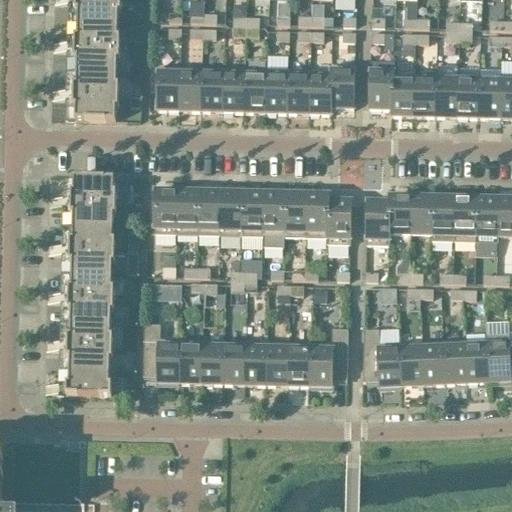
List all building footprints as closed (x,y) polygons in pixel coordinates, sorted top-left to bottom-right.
[(129,5),(68,3),(68,4),(75,4),(75,15),(78,15),(77,28),(129,29),(129,28),(118,28),(118,16),(120,16),(121,5),(129,5)] [(181,27),(182,17),(169,17),(169,26),(181,27)] [(203,27),(203,18),(190,17),(190,27),(203,27)] [(203,18),(203,27),(216,28),(216,18),(203,18)] [(289,29),(289,20),(277,20),(277,29),(289,29)] [(311,30),(311,20),(298,20),(298,30),(311,30)] [(311,20),(311,30),(323,30),(324,21),(311,20)] [(246,31),(246,22),(233,21),(233,31),(246,31)] [(355,31),(355,21),(343,21),(342,31),(355,31)] [(259,22),(246,22),(246,31),(259,32),(259,22)] [(372,22),(371,31),(384,32),(384,22),(372,22)] [(416,32),(416,23),(403,23),(403,32),(416,32)] [(416,23),(416,32),(429,33),(429,23),(416,23)] [(502,34),(502,25),(490,25),(489,34),(502,34)] [(502,25),(502,34),(511,35),(511,25),(502,25)] [(458,36),(459,27),(446,26),(446,36),(458,36)] [(472,27),(459,27),(458,36),(471,37),(472,27)] [(129,29),(77,28),(77,40),(75,40),(74,51),(67,51),(128,53),(128,52),(120,52),(120,42),(117,42),(118,29),(129,29)] [(133,29),(133,44),(143,44),(143,30),(133,29)] [(246,41),(246,31),(233,31),(233,41),(246,41)] [(258,41),(259,32),(246,31),(246,41),(258,41)] [(181,42),(181,33),(168,33),(168,42),(181,42)] [(202,43),(203,33),(190,33),(189,42),(202,43)] [(203,33),(202,43),(215,43),(216,34),(203,33)] [(289,45),(289,35),(276,35),(276,45),(289,45)] [(310,45),(310,36),(298,36),(297,45),(310,45)] [(310,36),(310,45),(323,46),(323,36),(310,36)] [(458,46),(458,36),(446,36),(445,46),(458,46)] [(471,46),(471,37),(458,36),(458,46),(471,46)] [(355,46),(355,37),(342,37),(342,46),(355,46)] [(371,37),(371,47),(383,47),(383,38),(371,37)] [(415,48),(415,38),(402,38),(402,48),(415,48)] [(415,38),(415,48),(428,48),(428,39),(415,38)] [(501,50),(502,41),(489,40),(488,50),(501,50)] [(511,40),(502,41),(501,50),(511,50),(511,40)] [(128,53),(67,51),(67,52),(74,52),(74,63),(76,63),(76,76),(128,77),(128,76),(117,76),(117,64),(119,64),(120,53),(128,53)] [(132,53),(131,64),(142,64),(142,54),(132,53)] [(370,66),(369,114),(391,114),(392,114),(393,66),(370,66)] [(330,113),(331,69),(331,75),(310,74),(309,118),(331,119),(331,113),(330,113)] [(330,113),(331,113),(353,113),(354,69),(331,69),(330,113)] [(179,115),(180,71),(157,71),(157,115),(179,115)] [(201,116),(202,72),(180,71),(179,115),(201,116)] [(222,116),(223,72),(202,72),(201,116),(222,116)] [(244,117),(245,73),(223,72),(222,116),(244,117)] [(265,117),(267,73),(245,73),(244,117),(265,117)] [(287,118),(288,74),(267,73),(265,117),(287,118)] [(309,118),(310,74),(288,74),(287,118),(309,118)] [(128,77),(76,76),(76,88),(73,88),(73,99),(66,99),(127,101),(127,100),(118,100),(119,90),(116,89),(117,77),(128,77)] [(413,121),(414,83),(393,82),(393,76),(392,114),(391,114),(391,120),(413,121)] [(130,77),(129,89),(141,89),(141,78),(130,77)] [(500,123),(501,79),(500,79),(500,85),(479,84),(478,122),(500,123)] [(511,79),(501,79),(500,123),(511,123),(511,79)] [(435,121),(436,83),(414,83),(413,121),(435,121)] [(456,122),(457,84),(436,83),(435,121),(456,122)] [(478,122),(479,84),(457,84),(456,122),(478,122)] [(127,101),(66,99),(66,100),(73,100),(73,111),(75,111),(75,125),(115,126),(115,125),(127,126),(127,125),(115,124),(116,112),(118,112),(118,101),(127,101)] [(130,101),(130,111),(140,111),(140,102),(130,101)] [(63,206),(125,208),(116,207),(116,197),(114,197),(114,184),(125,184),(125,183),(114,183),(74,182),(73,195),(71,195),(71,206),(63,206)] [(176,239),(177,195),(155,194),(154,238),(176,239)] [(198,239),(199,195),(177,195),(176,239),(198,239)] [(219,240),(220,196),(199,195),(198,239),(219,240)] [(241,240),(242,196),(220,196),(219,240),(241,240)] [(262,241),(263,197),(242,196),(241,240),(262,241)] [(284,242),(285,198),(263,197),(262,241),(284,242)] [(306,242),(307,198),(285,198),(284,242),(306,242)] [(327,249),(328,199),(307,198),(306,242),(327,243),(327,249)] [(329,205),(329,199),(328,199),(327,249),(350,249),(351,205),(329,205)] [(388,250),(390,200),(389,200),(389,206),(367,205),(366,249),(388,250)] [(410,239),(411,201),(390,200),(388,250),(389,250),(389,238),(410,239)] [(431,239),(431,245),(432,245),(433,201),(411,201),(410,239),(431,239)] [(433,201),(432,245),(453,246),(454,202),(433,201)] [(454,202),(453,246),(475,246),(476,202),(454,202)] [(476,202),(475,246),(497,247),(497,241),(498,203),(476,202)] [(511,241),(511,202),(498,203),(497,241),(511,241)] [(125,208),(63,206),(63,207),(71,207),(70,218),(73,218),(72,231),(124,232),(124,231),(113,231),(113,219),(115,219),(116,208),(125,208)] [(124,232),(72,231),(72,243),(70,243),(69,254),(62,254),(123,256),(123,255),(115,255),(115,245),(112,245),(113,232),(124,232)] [(71,279),(123,280),(123,279),(112,279),(112,267),(114,267),(115,256),(123,256),(62,254),(62,255),(69,255),(69,266),(72,266),(71,279)] [(175,281),(175,272),(163,271),(162,281),(175,281)] [(197,281),(197,272),(184,272),(184,281),(197,281)] [(197,272),(197,281),(209,282),(210,272),(197,272)] [(283,283),(283,274),(271,274),(270,283),(283,283)] [(305,284),(305,275),(292,274),(292,284),(305,284)] [(305,275),(305,284),(317,284),(318,275),(305,275)] [(349,285),(349,276),(336,275),(336,285),(349,285)] [(243,276),(240,276),(231,276),(230,285),(243,286),(243,276)] [(243,286),(256,286),(256,276),(243,276),(243,286)] [(365,276),(365,286),(377,286),(378,276),(365,276)] [(409,287),(409,277),(397,277),(396,286),(409,287)] [(409,277),(409,287),(422,287),(422,277),(409,277)] [(452,288),(453,278),(440,278),(439,287),(452,288)] [(453,278),(452,288),(465,288),(465,278),(453,278)] [(123,280),(71,279),(71,291),(69,291),(68,302),(61,302),(122,304),(122,303),(113,303),(114,293),(111,293),(112,280),(123,280)] [(496,289),(496,279),(483,279),(483,288),(496,289)] [(496,279),(496,289),(508,289),(509,279),(496,279)] [(243,295),(243,286),(230,285),(230,295),(243,295)] [(256,296),(256,286),(243,286),(243,295),(256,296)] [(171,287),(171,297),(180,297),(181,287),(171,287)] [(203,297),(204,288),(191,287),(191,297),(203,297)] [(204,288),(203,297),(216,297),(217,288),(204,288)] [(290,299),(290,290),(277,289),(277,299),(290,299)] [(290,290),(290,299),(303,300),(303,290),(290,290)] [(315,293),(314,305),(326,306),(326,294),(315,293)] [(419,302),(420,293),(407,293),(406,302),(419,302)] [(420,293),(419,302),(432,303),(433,293),(420,293)] [(463,303),(463,294),(450,294),(450,303),(463,303)] [(463,294),(463,303),(476,304),(476,294),(463,294)] [(125,295),(125,304),(137,304),(137,296),(125,295)] [(393,297),(381,298),(382,309),(394,308),(393,297)] [(70,327),(122,328),(122,327),(110,327),(111,315),(113,315),(113,304),(122,304),(61,302),(61,303),(68,303),(68,314),(70,314),(70,327)] [(122,328),(70,327),(70,339),(67,339),(67,350),(60,350),(121,352),(121,351),(112,351),(113,341),(110,341),(110,328),(122,328)] [(180,388),(181,343),(160,343),(160,329),(144,329),(143,381),(157,381),(157,389),(172,390),(172,387),(180,388)] [(346,385),(348,333),(332,333),(331,347),(310,347),(309,391),(317,391),(317,393),(332,394),(332,385),(346,385)] [(402,390),(400,346),(379,347),(378,333),(364,334),(362,386),(379,385),(379,394),(394,393),(394,391),(402,390)] [(201,388),(202,344),(181,343),(180,388),(201,388)] [(466,387),(464,343),(443,344),(445,388),(466,387)] [(465,349),(465,343),(464,343),(466,387),(488,387),(486,349),(465,349)] [(223,389),(224,345),(202,344),(201,388),(223,389)] [(442,344),(443,350),(422,351),(423,389),(445,388),(443,344),(442,344)] [(244,389),(246,345),(224,345),(223,389),(244,389)] [(266,390),(267,346),(246,345),(244,389),(266,390)] [(288,390),(289,346),(267,346),(266,390),(288,390)] [(309,391),(310,347),(289,346),(288,390),(309,391)] [(423,389),(422,351),(401,352),(401,346),(400,346),(402,390),(423,389)] [(486,349),(488,387),(496,386),(496,389),(511,388),(510,379),(511,379),(511,350),(509,351),(509,348),(486,349)] [(121,352),(60,350),(60,351),(67,351),(67,362),(69,362),(69,375),(120,376),(120,375),(109,375),(110,363),(112,363),(112,352),(121,352)] [(120,376),(69,375),(69,387),(66,387),(66,400),(120,401),(120,400),(111,400),(111,388),(109,388),(109,376),(120,376)]
